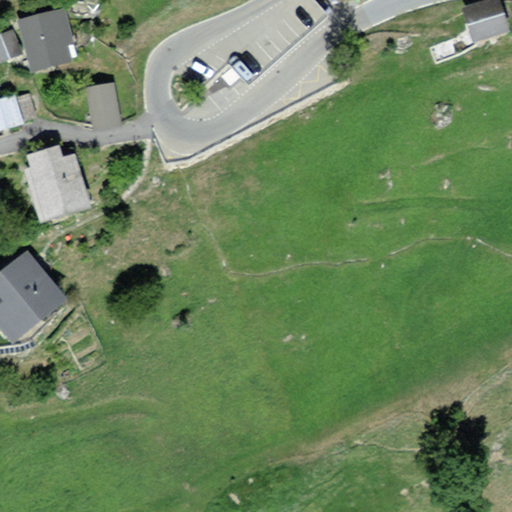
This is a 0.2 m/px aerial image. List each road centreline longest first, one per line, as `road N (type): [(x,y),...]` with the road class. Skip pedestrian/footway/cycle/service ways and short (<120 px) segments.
road 1 (tertiary): [(403,0),(339,29),(214,131),(178,135),(162,118)]
road 2 (tertiary): [(162,118),(157,74),(170,51),(268,0)]
road 3 (residential): [(162,118),(130,135),(0,149)]
